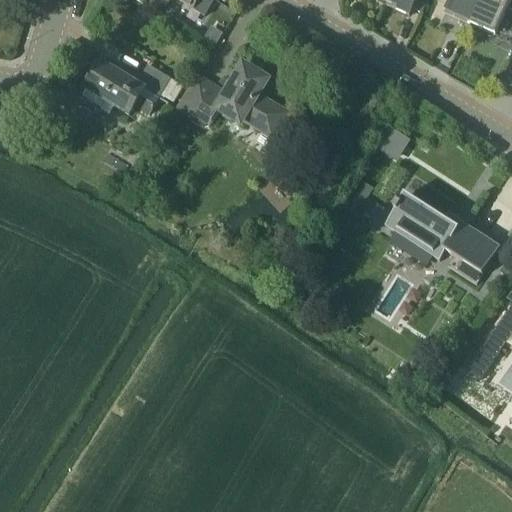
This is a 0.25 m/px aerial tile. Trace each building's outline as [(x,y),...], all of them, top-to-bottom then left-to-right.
[(150,0),(147,7),(155,12),(162,0),(150,0)] [(162,0),(155,12),(164,18),(168,11),(165,10),(171,0),(175,0),(203,17),(212,0),(162,0)] [(425,0),(387,0),(386,3),(393,6),(391,10),(407,18),(411,11),(419,14),(423,4),(425,0)] [(479,0),(448,0),(446,7),(471,18),(479,0)] [(509,0),(479,0),(471,18),(496,30),(509,0)] [(170,81),(147,67),(135,85),(100,64),(84,90),(129,118),(135,108),(149,117),(151,112),(153,113),(155,110),(154,109),(158,101),(158,100),(170,81)] [(266,82),(242,67),(225,95),(196,78),(182,101),(196,109),(188,121),(202,129),(204,130),(208,129),(209,128),(219,112),(232,121),(239,111),(260,124),(257,129),(271,138),(284,115),(256,98),(266,82)] [(359,215),(374,191),(363,184),(348,208),(359,215)] [(404,198),(400,204),(399,205),(397,204),(393,210),(395,212),(384,228),(405,241),(409,234),(424,243),(419,250),(439,263),(445,254),(453,259),(447,268),(476,287),(500,249),(451,218),(446,225),(411,202),(404,198)] [(511,306),(465,373),(479,382),(511,334),(511,306)]
